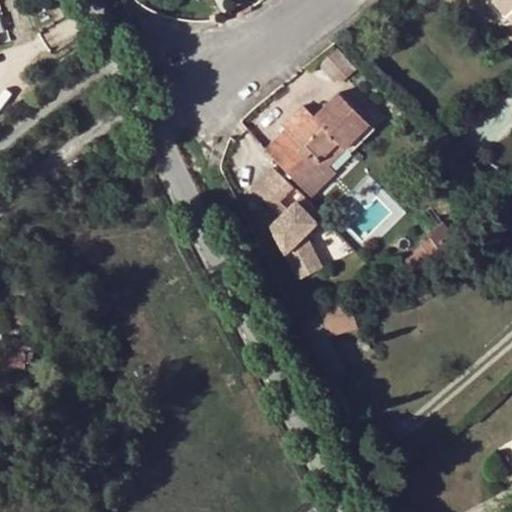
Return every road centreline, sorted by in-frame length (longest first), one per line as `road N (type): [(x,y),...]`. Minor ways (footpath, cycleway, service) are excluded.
road 1 (tertiary): [(145,109),(338,491)]
road 2 (residential): [(145,109),(311,0)]
road 3 (tertiary): [(94,0),(145,109)]
